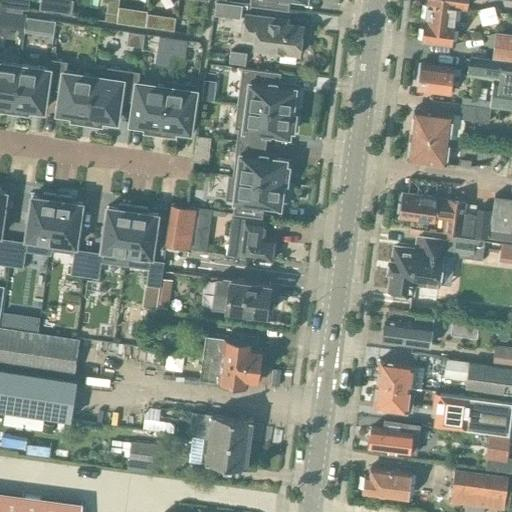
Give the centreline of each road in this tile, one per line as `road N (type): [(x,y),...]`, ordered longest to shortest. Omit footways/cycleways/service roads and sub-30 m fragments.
road 1 (tertiary): [(309,511),(377,0)]
road 2 (residential): [(189,171),(0,143)]
